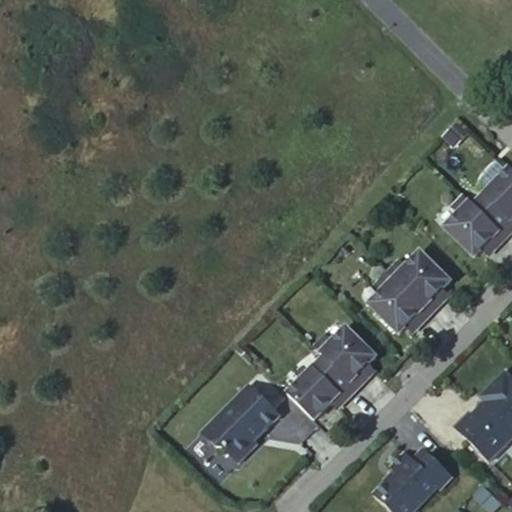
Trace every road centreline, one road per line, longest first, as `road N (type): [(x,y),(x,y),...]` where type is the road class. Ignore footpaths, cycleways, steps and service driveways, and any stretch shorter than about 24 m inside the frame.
road 1 (residential): [(280,511),(511,277)]
road 2 (track): [(511,136),(371,0)]
